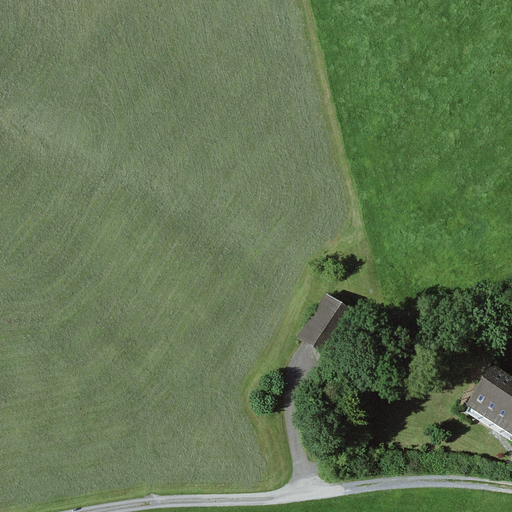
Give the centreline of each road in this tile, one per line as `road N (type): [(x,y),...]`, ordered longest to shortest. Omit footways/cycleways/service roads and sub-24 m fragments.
road 1 (track): [(308,495),(414,482),(511,488)]
road 2 (track): [(120,511),(308,495)]
